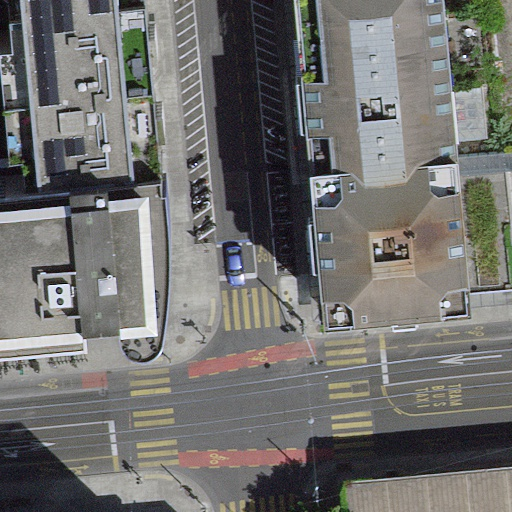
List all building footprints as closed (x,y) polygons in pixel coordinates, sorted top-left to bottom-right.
[(149,0),(26,0),(12,1),(15,30),(1,31),(11,141),(24,139),(27,168),(164,155),(149,0)] [(297,0),(327,303),(477,290),(450,0),(297,0)] [(511,285),(511,199),(491,0),(450,0),(477,290),(511,285)] [(511,0),(491,0),(511,199),(511,0)] [(27,168),(0,170),(0,333),(89,325),(87,303),(121,301),(125,318),(130,327),(137,331),(148,332),(161,324),(169,311),(173,260),(164,155),(27,168)] [(511,511),(511,464),(351,480),(354,511),(511,511)]
